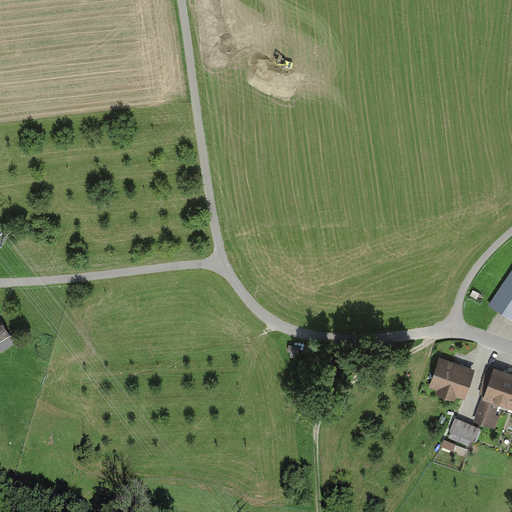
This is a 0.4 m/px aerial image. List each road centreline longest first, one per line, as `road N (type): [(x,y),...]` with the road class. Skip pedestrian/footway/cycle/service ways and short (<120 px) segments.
road 1 (residential): [(223,262),(181,0)]
road 2 (residential): [(457,327),(363,337),(293,329),(263,314),(223,262)]
road 3 (track): [(457,327),(364,374),(324,414),(319,511)]
road 4 (residential): [(223,262),(0,283)]
